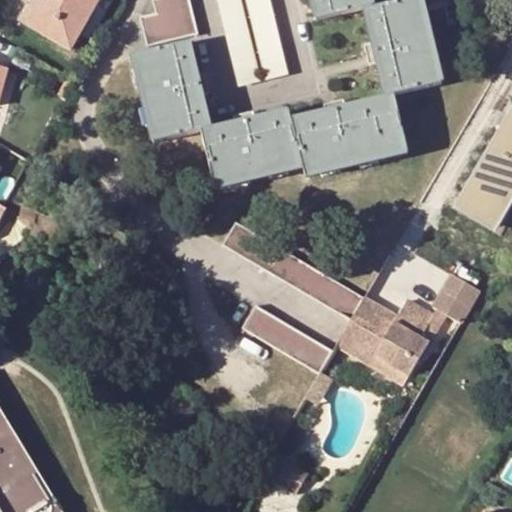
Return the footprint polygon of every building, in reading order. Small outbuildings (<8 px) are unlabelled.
[(73,49),(100,0),(35,0),(24,22),(73,49)] [(142,18),(150,46),(200,35),(191,0),(155,0),(159,14),(142,18)] [(242,0),(220,0),(242,85),(263,80),(242,0)] [(271,0),(247,0),(267,78),(290,73),(271,0)] [(372,0),(313,0),(318,20),(366,9),(375,8),(372,0)] [(366,9),(386,98),(395,95),(444,84),(422,0),(407,0),(375,8),(366,9)] [(156,142),(204,132),(212,130),(191,42),(135,56),(156,142)] [(0,92),(2,93),(8,70),(0,67),(0,92)] [(386,98),(294,121),(304,167),(307,177),(409,152),(395,95),(386,98)] [(291,110),(212,130),(204,132),(218,189),(304,167),(294,121),(291,110)] [(511,112),(457,211),(499,235),(511,210),(511,112)] [(357,314),(366,299),(239,224),(226,247),(353,321),(357,314)] [(457,274),(454,278),(483,296),(485,291),(457,274)] [(467,323),(483,296),(454,278),(437,307),(441,309),(450,314),(467,323)] [(366,299),(357,314),(390,333),(401,316),(368,296),(366,299)] [(338,347),(374,367),(379,358),(412,377),(432,343),(424,338),(437,316),(410,300),(401,316),(390,333),(357,314),(353,321),(344,337),(338,347)] [(259,306),(245,330),(322,374),(336,351),(259,306)] [(450,314),(441,309),(437,316),(424,338),(432,343),(450,314)] [(412,377),(379,358),(374,367),(407,386),(412,377)] [(0,511),(48,511),(0,433),(0,511)] [(275,482),(300,497),(311,478),(287,463),(275,482)]
